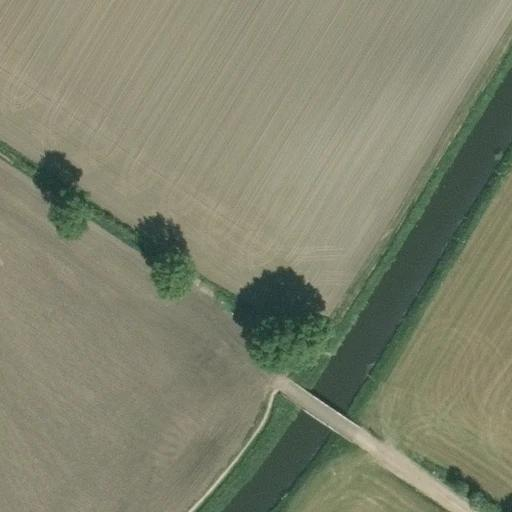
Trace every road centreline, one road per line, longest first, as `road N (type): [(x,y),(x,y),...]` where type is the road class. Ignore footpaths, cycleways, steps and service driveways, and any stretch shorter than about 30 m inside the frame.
road 1 (track): [(280,385),(471,511)]
road 2 (track): [(291,511),(332,463),(367,442),(386,377)]
